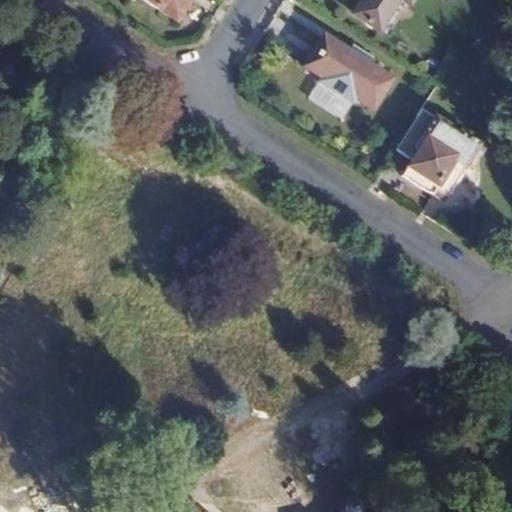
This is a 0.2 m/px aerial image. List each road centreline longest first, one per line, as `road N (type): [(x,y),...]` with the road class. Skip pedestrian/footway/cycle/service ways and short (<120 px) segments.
road 1 (track): [(147,511),(232,453),(397,390),(511,314)]
road 2 (residential): [(511,306),(188,90)]
road 3 (residential): [(188,90),(48,16),(33,0)]
